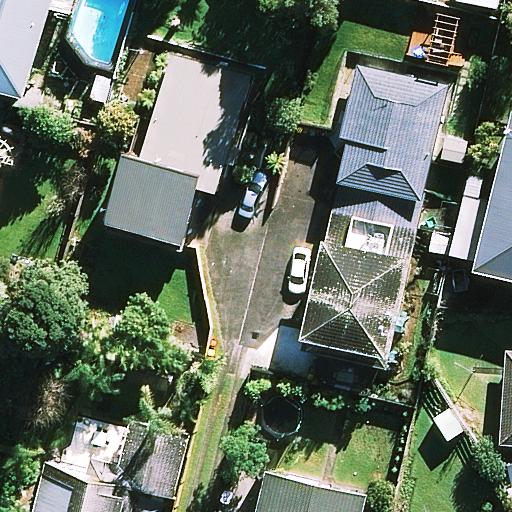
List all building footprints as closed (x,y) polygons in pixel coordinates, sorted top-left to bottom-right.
[(57,0),(0,0),(0,91),(30,100),(57,0)] [(501,0),(462,0),(462,3),(500,9),(501,0)] [(255,75),(175,55),(152,145),(136,141),(115,225),(190,244),(205,188),(225,193),(255,75)] [(304,339),(393,358),(435,160),(462,166),(471,126),(444,120),(451,85),(362,66),(304,339)] [(511,129),(478,272),(511,279),(511,129)] [(213,329),(171,321),(166,348),(208,356),(213,329)] [(511,352),(507,352),(502,445),(511,445),(511,352)] [(176,364),(134,354),(128,381),(169,391),(176,364)] [(309,399),(277,393),(270,431),(302,437),(309,399)] [(175,511),(193,442),(130,426),(128,432),(74,419),(62,467),(44,463),(31,511),(175,511)] [(412,445),(382,440),(376,482),(406,486),(412,445)] [(365,511),(369,497),(270,474),(261,511),(365,511)]
